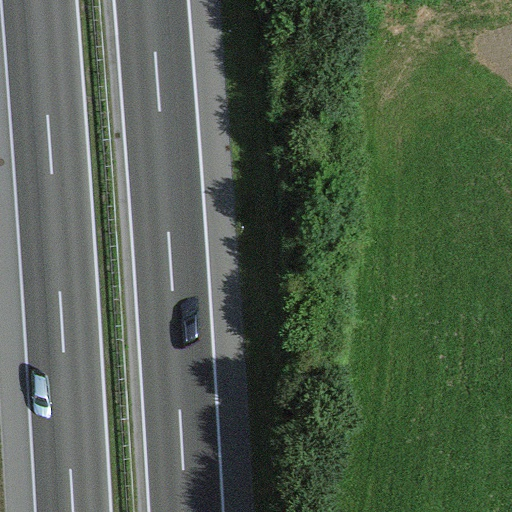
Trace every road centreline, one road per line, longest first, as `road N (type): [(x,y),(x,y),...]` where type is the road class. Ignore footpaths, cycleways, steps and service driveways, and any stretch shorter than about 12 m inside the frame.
road 1 (motorway): [(37,0),(75,511)]
road 2 (motorway): [(181,511),(149,0)]
